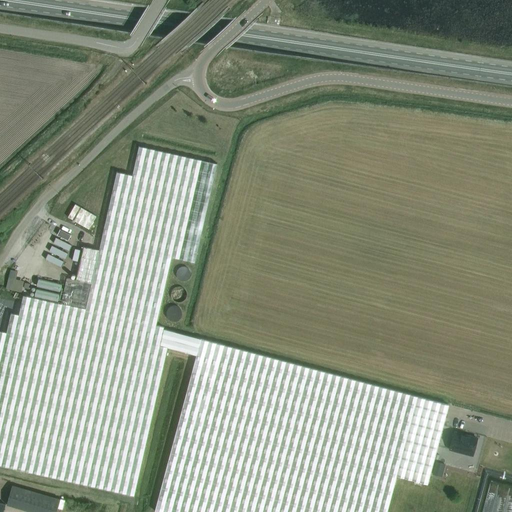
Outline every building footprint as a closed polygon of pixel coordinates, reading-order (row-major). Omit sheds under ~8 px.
[(0,466),(124,494),(134,496),(167,348),(196,355),(154,511),(156,511),(386,511),(397,475),(428,484),(449,405),(185,334),(163,328),(164,327),(156,325),(171,256),(194,262),(196,254),(217,162),(139,146),(133,175),(117,171),(100,250),(84,246),(76,280),(66,278),(61,304),(23,295),(19,314),(11,312),(7,332),(0,330),(0,466)] [(75,205),(68,218),(89,229),(96,217),(75,205)] [(65,221),(53,248),(72,257),(78,245),(66,239),(71,228),(74,229),(75,225),(65,221)] [(188,278),(180,276),(178,285),(187,286),(188,278)] [(186,308),(187,297),(174,296),(174,308),(186,308)] [(454,433),(450,450),(473,456),(477,439),(454,433)] [(29,511),(56,511),(60,499),(12,486),(7,505),(29,511)]
